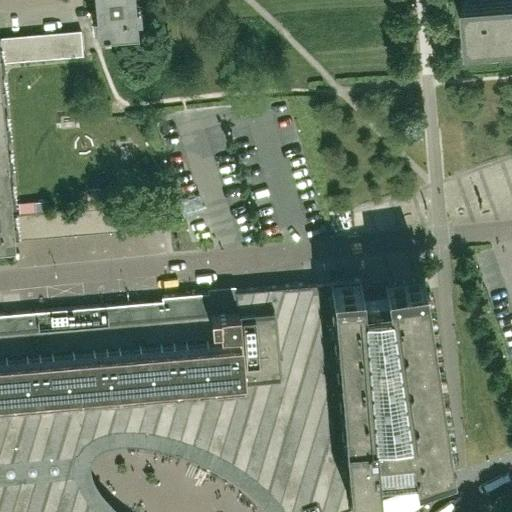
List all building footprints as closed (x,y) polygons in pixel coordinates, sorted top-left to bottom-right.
[(135,24),(133,0),(93,0),(94,5),(96,27),(117,26),(135,24)] [(511,0),(472,0),(466,1),(465,0),(463,0),(466,42),(511,38),(511,0)] [(82,52),(80,29),(68,30),(70,55),(82,54),(82,52)] [(70,55),(68,30),(57,31),(58,56),(70,55)] [(58,56),(57,31),(45,32),(47,57),(58,56)] [(47,57),(45,32),(33,33),(35,58),(47,57)] [(35,58),(33,33),(21,34),(23,59),(35,58)] [(23,59),(21,34),(9,35),(11,60),(23,59)] [(0,60),(11,60),(9,35),(0,35),(0,60)] [(11,209),(8,172),(0,172),(0,240),(14,239),(13,238),(11,212),(11,209)] [(46,199),(34,200),(35,210),(47,209),(46,199)] [(169,224),(167,199),(155,200),(157,225),(169,224)] [(157,225),(155,200),(143,201),(145,226),(157,225)] [(145,226),(143,201),(131,202),(133,227),(145,226)] [(133,227),(131,202),(119,203),(121,228),(133,227)] [(121,228),(119,203),(107,204),(109,229),(121,228)] [(109,229),(107,204),(95,205),(97,230),(109,229)] [(97,230),(95,205),(83,206),(85,231),(97,230)] [(85,231),(83,206),(71,207),(73,232),(85,231)] [(73,232),(71,207),(59,208),(61,233),(73,232)] [(61,233),(59,208),(47,209),(49,234),(61,233)] [(49,234),(47,209),(35,210),(37,235),(49,234)] [(37,235),(35,210),(23,211),(25,237),(37,235)] [(25,237),(23,211),(11,212),(13,238),(25,237)] [(0,511),(108,511),(109,511),(103,506),(99,502),(92,494),(88,487),(85,482),(83,477),(81,468),(81,464),(81,461),(81,459),(83,453),(85,449),(88,446),(95,440),(108,435),(116,434),(126,433),(131,433),(136,433),(140,434),(151,435),(158,436),(165,438),(172,440),(183,443),(193,447),(199,450),(213,456),(226,463),(238,471),(247,477),(255,484),(261,489),(266,494),(271,500),(276,506),(280,511),(279,511),(339,511),(445,475),(443,461),(451,458),(423,275),(384,280),(385,287),(361,290),(360,277),(235,288),(208,290),(161,294),(162,298),(138,300),(0,311),(0,511)] [(399,511),(446,481),(445,475),(339,511),(399,511)]
